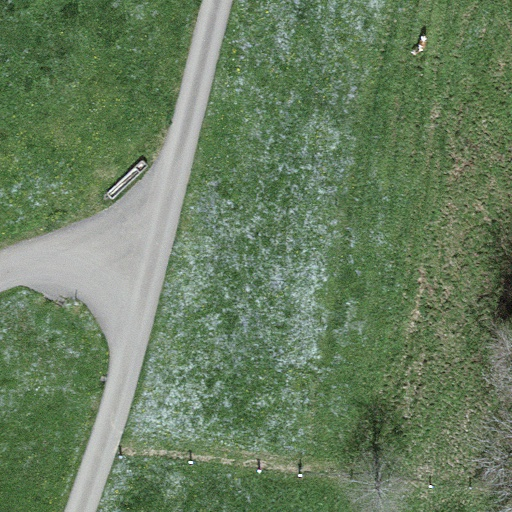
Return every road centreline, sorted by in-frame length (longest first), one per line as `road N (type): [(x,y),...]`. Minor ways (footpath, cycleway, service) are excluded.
road 1 (track): [(85,511),(137,352),(221,0)]
road 2 (track): [(0,272),(27,250),(162,232)]
